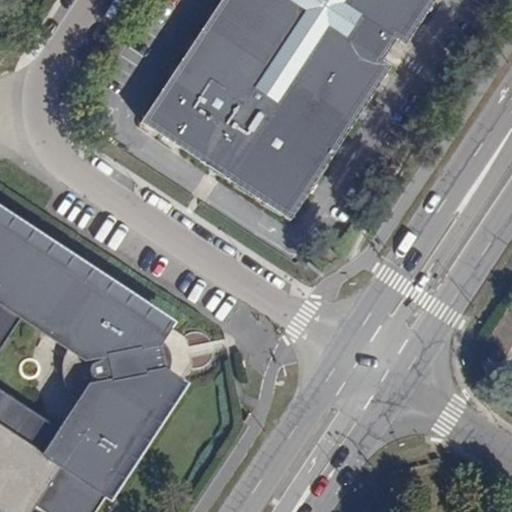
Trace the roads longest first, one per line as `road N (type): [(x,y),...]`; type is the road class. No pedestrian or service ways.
road 1 (unknown): [(450,0),(300,221),(284,234),(264,235),(120,145),(109,130),(118,100),(186,0)]
road 2 (residential): [(100,0),(46,81),(51,143),(339,351)]
road 3 (secondary): [(511,95),(339,351)]
road 4 (secondary): [(511,143),(373,370)]
road 5 (secondary): [(391,382),(511,199)]
road 6 (secondary): [(339,351),(234,511)]
road 7 (secondary): [(284,511),(373,370)]
road 8 (secondary): [(308,511),(391,382)]
road 9 (residential): [(511,461),(391,382)]
